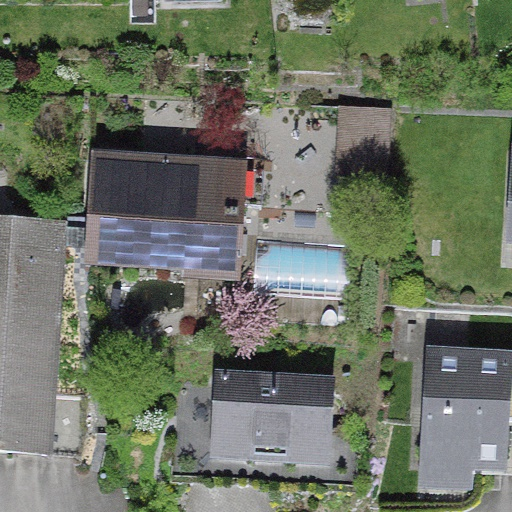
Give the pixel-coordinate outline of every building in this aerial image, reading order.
[(166,0),(167,8),(224,7),(223,0),(166,0)] [(266,171),(96,164),(93,232),(92,255),(242,261),(244,208),(264,208),(266,171)] [(93,232),(0,227),(0,460),(77,464),(80,393),(54,392),(60,254),(92,255),(93,232)] [(511,364),(437,356),(426,453),(500,461),(505,421),(511,422),(511,364)] [(339,391),(176,385),(173,472),(336,478),(339,391)]
